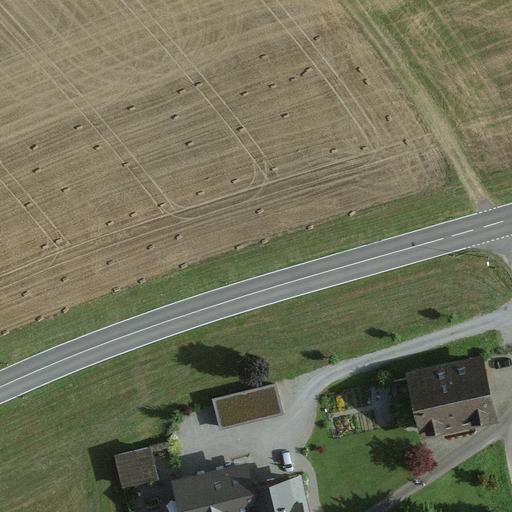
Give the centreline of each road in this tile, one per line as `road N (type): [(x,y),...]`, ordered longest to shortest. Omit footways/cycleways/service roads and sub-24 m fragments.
road 1 (secondary): [(0,389),(162,323),(505,223)]
road 2 (residential): [(383,511),(511,417)]
